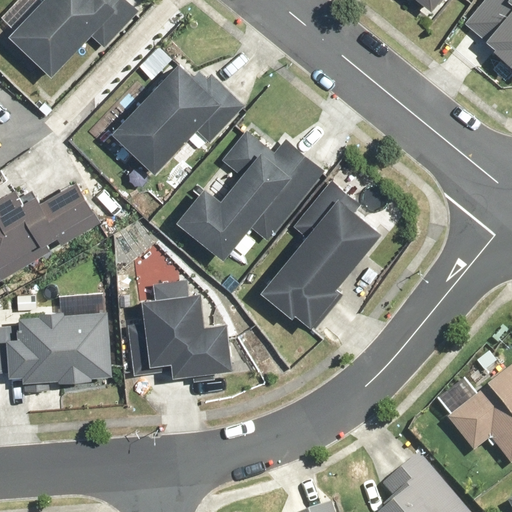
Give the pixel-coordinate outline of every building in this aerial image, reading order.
[(41,0),(11,32),(54,74),(92,34),(106,47),(141,10),(131,0),(41,0)] [(423,0),(434,8),(440,0),(423,0)] [(511,0),(485,0),(466,23),(511,62),(511,0)] [(184,60),(114,129),(156,171),(198,130),(211,142),(246,108),(205,66),(197,73),(184,60)] [(208,184),(179,219),(226,258),(253,227),(268,239),(328,169),(289,136),(276,151),(249,127),(222,158),(242,176),(223,198),(208,184)] [(307,236),(262,289),(294,315),(297,311),(313,324),(371,255),(367,252),(383,232),(356,209),(362,203),(332,178),(293,225),(307,236)] [(0,277),(103,224),(80,180),(41,200),(35,188),(22,195),(18,187),(0,196),(0,277)] [(145,321),(129,323),(134,373),(174,369),(175,375),(234,369),(230,320),(205,323),(202,291),(190,292),(188,277),(154,281),(156,296),(143,297),(145,321)] [(114,373),(109,308),(67,312),(67,309),(41,311),(41,314),(19,316),(20,323),(0,324),(0,370),(10,370),(11,374),(26,373),(26,380),(114,373)] [(491,438),(511,464),(511,463),(511,367),(447,418),(474,451),(491,438)] [(387,510),(384,511),(468,511),(420,454),(382,485),(393,497),(383,506),(387,510)] [(335,511),(332,502),(303,511),(335,511)]
